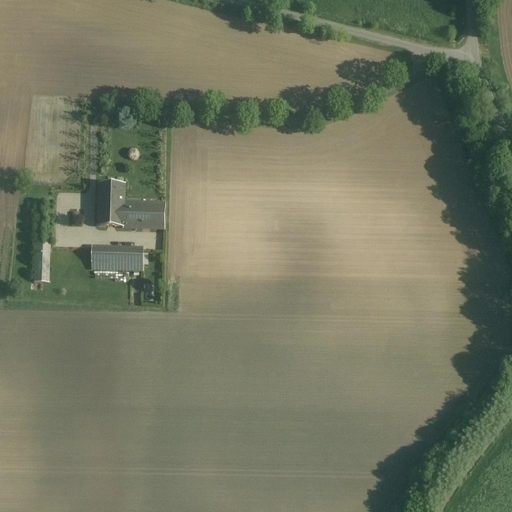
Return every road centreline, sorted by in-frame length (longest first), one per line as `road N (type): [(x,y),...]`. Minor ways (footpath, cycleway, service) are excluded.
road 1 (unclassified): [(233,0),(474,57)]
road 2 (unclassified): [(439,511),(511,412)]
